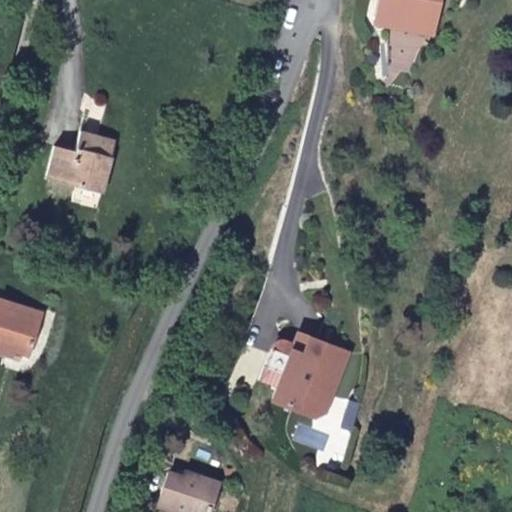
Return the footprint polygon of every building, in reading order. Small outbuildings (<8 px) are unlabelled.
[(412,0),(377,0),(373,23),(408,29),(409,21),(412,0)] [(412,0),(409,21),(434,24),(437,8),(429,5),(429,0),(412,0)] [(434,24),(409,21),(408,29),(433,33),(434,24)] [(90,205),(110,138),(77,127),(70,149),(52,143),(41,175),(70,184),(67,197),(90,205)] [(0,341),(1,340),(23,347),(36,306),(0,294),(0,341)] [(337,376),(333,372),(330,368),(335,352),(301,339),(297,351),(286,348),(282,349),(276,352),(264,388),(282,394),(278,406),(321,420),(332,414),(344,378),(337,376)] [(330,368),(333,372),(337,376),(344,378),(352,357),(335,352),(330,368)] [(367,405),(356,400),(345,429),(357,433),(367,405)] [(178,479),(163,474),(154,503),(170,509),(177,511),(188,511),(189,510),(193,511),(205,511),(216,484),(181,472),(178,479)]
